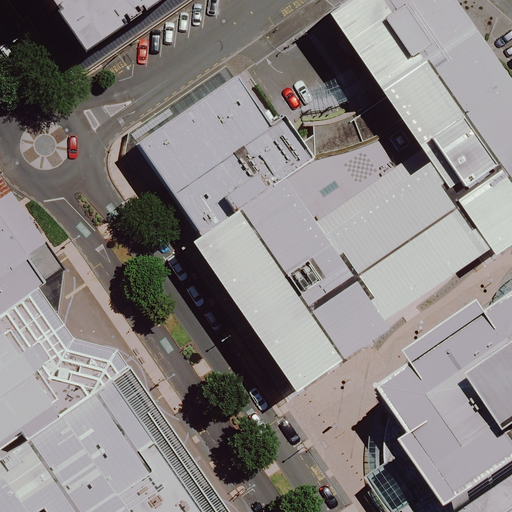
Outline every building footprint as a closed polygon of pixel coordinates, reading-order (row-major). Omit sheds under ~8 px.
[(173,0),(14,0),(67,77),(176,3),(173,0)] [(280,133),(237,66),(119,152),(286,393),(511,234),(511,134),(443,37),(355,99),(373,124),(347,137),(322,143),(298,144),(280,133)] [(0,223),(0,301),(22,285),(36,275),(0,223)] [(0,301),(0,442),(5,439),(121,357),(57,336),(22,285),(0,301)] [(429,511),(474,511),(511,485),(511,300),(510,304),(357,411),(429,511)] [(229,511),(121,357),(5,439),(55,511),(229,511)] [(55,511),(5,439),(0,442),(0,511),(55,511)]
